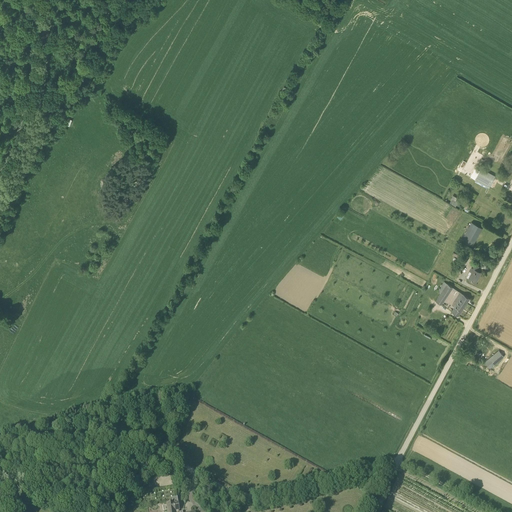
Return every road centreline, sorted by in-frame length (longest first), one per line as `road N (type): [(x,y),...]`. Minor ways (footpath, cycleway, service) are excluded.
road 1 (track): [(0,446),(150,444),(238,496),(302,489),(398,462)]
road 2 (unclassified): [(373,511),(511,242)]
road 3 (tertiary): [(0,201),(41,120),(51,0)]
